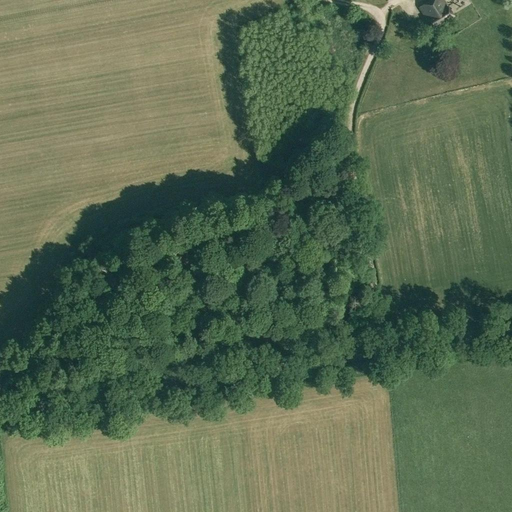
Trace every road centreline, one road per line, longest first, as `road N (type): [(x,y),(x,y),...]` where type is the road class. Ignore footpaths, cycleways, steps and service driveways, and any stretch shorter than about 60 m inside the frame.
road 1 (secondary): [(0,411),(511,327)]
road 2 (track): [(381,348),(341,137),(383,17),(335,0)]
